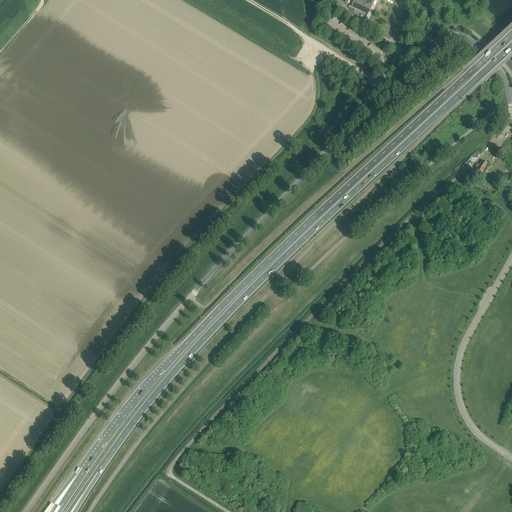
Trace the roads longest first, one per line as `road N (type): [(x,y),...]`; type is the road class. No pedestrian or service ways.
road 1 (primary): [(511,34),(205,322),(85,469)]
road 2 (primary): [(101,464),(258,283),(511,45)]
road 3 (unclassified): [(26,511),(140,356),(379,85)]
road 4 (track): [(229,511),(170,468),(417,210)]
road 5 (unclassified): [(511,255),(460,349),(457,378),(472,426),(511,457)]
road 6 (unclassified): [(379,85),(396,84),(457,35),(506,81),(511,106)]
road 7 (unknown): [(511,70),(468,27),(446,27),(410,48),(364,25)]
